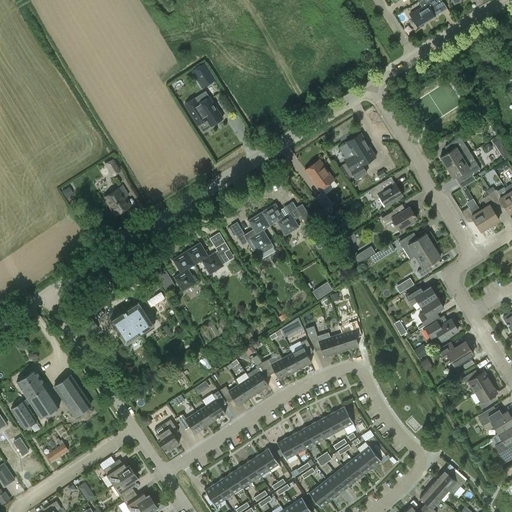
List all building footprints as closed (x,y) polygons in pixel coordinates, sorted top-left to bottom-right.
[(118,0),(113,0),(107,5),(120,20),(129,13),(118,0)] [(424,23),(442,11),(439,7),(444,3),(441,0),(421,0),(419,1),(422,7),(410,15),(417,27),(419,26),(421,27),(424,25),(424,23)] [(107,5),(99,11),(112,27),(120,20),(107,5)] [(99,11),(91,18),(103,34),(112,27),(99,11)] [(83,28),(78,32),(89,46),(103,34),(91,18),(81,26),(83,28)] [(169,19),(141,36),(150,51),(178,34),(169,19)] [(215,79),(205,62),(191,71),(202,88),(215,79)] [(194,97),(184,104),(197,124),(206,118),(210,125),(222,118),(209,97),(208,96),(205,91),(194,97)] [(347,159),(344,160),(346,163),(353,175),(355,179),(356,179),(367,173),(362,165),(375,156),(361,132),(345,141),(346,142),(353,155),(347,159)] [(440,157),(447,168),(463,157),(459,151),(466,147),(460,136),(444,147),(448,153),(440,157)] [(498,137),(492,140),(495,145),(496,144),(501,141),(498,137)] [(466,163),(463,157),(447,168),(453,178),(458,175),(461,180),(480,168),(473,158),(466,163)] [(103,164),(112,177),(121,171),(113,158),(103,164)] [(304,170),(318,190),(333,179),(319,159),(304,170)] [(346,163),(339,167),(346,179),(353,175),(346,163)] [(385,175),(383,170),(377,173),(379,178),(385,175)] [(380,184),(369,190),(375,200),(379,197),(385,207),(403,196),(394,182),(383,189),(380,184)] [(122,185),(103,197),(115,215),(131,205),(126,197),(129,195),(122,185)] [(68,187),(62,191),(67,197),(73,194),(68,187)] [(496,189),(489,193),(496,204),(501,201),(509,214),(511,211),(511,199),(508,193),(501,197),(496,189)] [(323,207),(328,204),(320,192),(315,196),(323,207)] [(487,206),(480,210),(490,225),(499,220),(491,207),(496,204),(489,193),(482,198),(487,206)] [(275,203),(260,212),(268,226),(276,221),(285,235),(299,226),(294,219),(301,215),(305,222),(311,218),(302,204),(296,208),(292,202),(286,206),(290,212),(283,216),(279,210),(275,203)] [(481,231),(490,225),(480,210),(476,203),(469,207),(468,207),(461,211),(468,221),(473,219),(481,231)] [(393,210),(382,217),(385,223),(392,219),(400,231),(411,224),(410,222),(416,219),(408,206),(405,208),(396,214),(393,210)] [(237,222),(231,226),(232,228),(236,234),(242,244),(247,241),(253,250),(256,248),(259,254),(273,246),(263,229),(268,226),(260,212),(248,220),(254,230),(245,235),(237,222)] [(338,229),(343,237),(348,234),(343,226),(338,229)] [(199,242),(186,250),(195,265),(201,261),(209,275),(224,266),(223,264),(229,260),(224,252),(229,249),(219,232),(209,238),(216,250),(207,255),(199,242)] [(351,243),(357,239),(353,233),(348,237),(351,243)] [(409,235),(399,241),(410,259),(415,256),(433,245),(426,233),(417,238),(413,241),(409,235)] [(391,244),(386,247),(389,252),(394,249),(391,244)] [(428,264),(440,257),(433,245),(415,256),(422,268),(417,271),(421,277),(431,270),(428,264)] [(188,269),(195,265),(186,250),(170,259),(179,273),(172,277),(181,292),(196,283),(188,269)] [(379,259),(375,253),(370,257),(373,262),(379,259)] [(165,291),(175,285),(163,266),(154,272),(165,291)] [(413,284),(410,278),(396,286),(400,292),(413,284)] [(421,307),(437,297),(430,286),(422,291),(419,286),(405,295),(412,305),(418,301),(421,307)] [(323,295),(318,287),(312,291),(317,299),(323,295)] [(330,295),(331,301),(339,299),(337,293),(330,295)] [(443,307),(437,297),(421,307),(424,312),(418,315),(425,326),(439,317),(436,312),(443,307)] [(152,324),(145,313),(138,302),(111,320),(125,341),(152,324)] [(511,311),(503,317),(511,331),(511,311)] [(91,317),(81,323),(88,334),(99,327),(91,317)] [(298,317),(290,322),(294,331),(302,327),(298,317)] [(435,344),(441,340),(457,330),(450,319),(440,326),(437,321),(425,328),(435,344)] [(341,333),(347,349),(358,345),(356,337),(362,335),(357,321),(351,324),(353,329),(341,333)] [(310,337),(317,335),(315,329),(307,332),(309,337),(310,337)] [(413,342),(421,338),(418,331),(410,335),(413,342)] [(317,335),(310,337),(315,351),(321,349),(323,356),(335,352),(330,337),(328,332),(317,336),(317,335)] [(341,333),(330,337),(335,352),(347,349),(341,333)] [(292,352),(300,367),(311,361),(307,354),(313,351),(306,338),(300,341),(303,347),(292,352)] [(450,358),(454,365),(472,354),(464,341),(454,348),(451,343),(438,351),(445,361),(450,358)] [(428,352),(423,344),(415,349),(420,358),(428,352)] [(292,352),(282,358),(289,373),(300,367),(292,352)] [(268,358),(262,362),(269,374),(275,371),(278,378),(289,373),(282,358),(271,363),(268,358)] [(432,367),(427,358),(420,362),(425,371),(432,367)] [(256,367),(246,374),(249,377),(258,391),(268,384),(264,378),(269,374),(262,362),(261,362),(257,365),(256,366),(256,367)] [(11,408),(24,428),(59,405),(35,369),(16,381),(27,398),(11,408)] [(474,392),(490,382),(483,372),(479,375),(475,369),(462,377),(465,383),(468,381),(474,392)] [(74,416),(91,404),(70,374),(54,386),(74,416)] [(249,377),(239,384),(248,398),(258,391),(249,377)] [(496,393),(490,382),(474,392),(481,402),(478,404),(481,409),(495,401),(492,396),(496,393)] [(200,384),(195,388),(198,393),(204,390),(200,384)] [(237,405),(248,398),(239,384),(229,390),(225,385),(220,389),(228,401),(233,398),(237,405)] [(205,405),(215,419),(225,412),(221,406),(226,402),(218,390),(212,394),(216,399),(205,405)] [(205,405),(195,412),(205,426),(215,419),(205,405)] [(334,410),(343,427),(352,422),(353,423),(344,405),(340,407),(340,409),(335,412),(334,410)] [(491,412),(479,419),(486,431),(493,427),(497,434),(511,425),(511,419),(507,411),(502,414),(499,416),(495,408),(490,411),(491,412)] [(325,415),(324,415),(333,432),(343,427),(334,410),(330,412),(331,414),(325,417),(325,415)] [(194,433),(205,426),(195,412),(186,418),(182,413),(177,417),(185,429),(190,426),(194,433)] [(315,420),(315,421),(324,437),(333,432),(324,415),(321,417),(321,419),(316,422),(315,420)] [(165,446),(168,450),(179,443),(173,434),(178,431),(170,418),(154,429),(160,438),(158,440),(163,447),(165,446)] [(306,426),(305,426),(314,442),(324,437),(315,421),(311,423),(312,424),(306,427),(306,426)] [(511,425),(497,434),(493,437),(497,444),(495,446),(502,458),(511,452),(511,425)] [(296,431),(305,447),(314,442),(305,426),(302,428),(302,429),(297,432),(296,431)] [(287,436),(286,436),(295,453),(305,447),(296,431),(292,433),(293,434),(287,437),(287,436)] [(286,458),(295,453),(286,436),(283,438),(283,440),(278,443),(277,441),(276,441),(286,459),(287,459),(286,458)] [(28,450),(20,438),(14,442),(22,454),(28,450)] [(46,454),(47,456),(50,461),(68,449),(63,443),(46,454)] [(369,446),(360,453),(372,468),(373,467),(371,466),(376,462),(377,464),(381,461),(368,445),(369,446)] [(259,453),(269,469),(278,463),(279,464),(268,447),(264,449),(265,451),(260,454),(259,453)] [(250,459),(260,475),(269,469),(259,453),(255,455),(256,457),(251,460),(250,459)] [(360,453),(352,460),(364,474),(363,473),(368,469),(369,470),(372,468),(360,453)] [(241,465),(240,465),(251,481),(260,475),(250,459),(246,461),(247,463),(242,466),(241,465)] [(352,460),(343,466),(355,481),(356,481),(354,479),(359,475),(360,477),(364,474),(352,460)] [(103,469),(113,484),(130,472),(124,462),(118,466),(115,461),(103,469)] [(0,465),(0,478),(5,485),(14,479),(3,463),(0,465)] [(232,470),(231,471),(242,486),(251,481),(240,465),(237,467),(238,469),(233,472),(232,470)] [(343,466),(335,473),(347,488),(347,487),(346,486),(351,482),(352,484),(355,481),(343,466)] [(444,470),(436,479),(448,490),(452,494),(460,486),(465,480),(454,470),(450,475),(444,470)] [(223,476),(222,477),(233,492),(242,486),(231,471),(228,473),(229,475),(224,478),(223,476)] [(130,472),(113,484),(120,494),(123,499),(135,491),(131,486),(137,482),(130,472)] [(335,473),(326,480),(338,494),(339,494),(337,493),(342,489),(343,490),(347,488),(335,473)] [(214,482),(213,483),(224,498),(233,492),(222,477),(219,479),(220,480),(215,484),(214,482)] [(436,479),(428,488),(440,499),(448,490),(436,479)] [(326,480),(318,486),(330,501),(329,499),(334,495),(335,497),(338,494),(326,480)] [(85,482),(80,486),(88,499),(94,495),(85,482)] [(215,504),(224,498),(213,483),(210,485),(211,486),(208,488),(205,490),(204,488),(204,489),(215,506),(216,506),(215,504)] [(326,504),(330,501),(318,486),(310,493),(309,491),(308,492),(321,508),(321,507),(320,506),(325,502),(326,504)] [(425,503),(421,507),(425,511),(436,511),(437,511),(432,508),(440,499),(428,488),(419,497),(425,503)] [(135,491),(123,499),(126,504),(131,511),(135,511),(150,502),(144,492),(138,496),(135,491)] [(302,498),(293,504),(298,511),(311,511),(301,496),(301,497),(302,498)] [(54,511),(61,507),(56,500),(44,508),(46,511),(54,511)] [(156,511),(150,502),(135,511),(156,511)]
